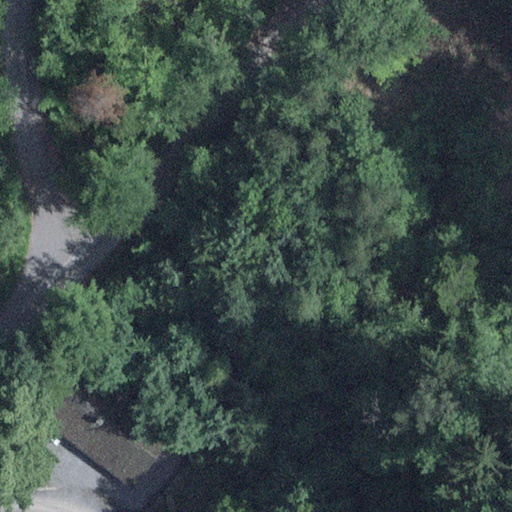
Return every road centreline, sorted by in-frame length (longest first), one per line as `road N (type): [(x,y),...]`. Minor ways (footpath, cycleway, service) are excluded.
road 1 (track): [(55,278),(180,178),(281,41),(346,0)]
road 2 (track): [(23,0),(6,87),(55,278)]
